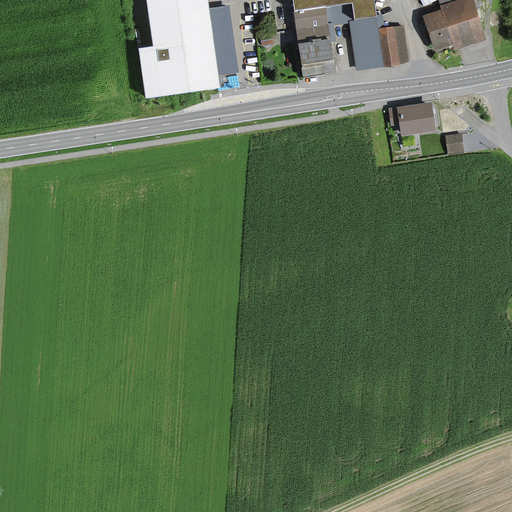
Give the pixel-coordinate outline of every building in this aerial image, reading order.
[(149,0),(158,56),(145,58),(151,100),(217,91),(203,0),(149,0)] [(372,0),(293,0),(300,48),(331,44),(326,12),(353,8),(362,67),(405,61),(400,28),(377,31),(372,0)] [(478,1),(428,19),(440,53),(490,35),(478,1)] [(336,73),(331,44),(300,48),(305,78),(336,73)] [(432,105),(389,111),(391,126),(399,125),(401,138),(436,133),(432,105)] [(462,135),(446,138),(448,154),(465,152),(462,135)]
